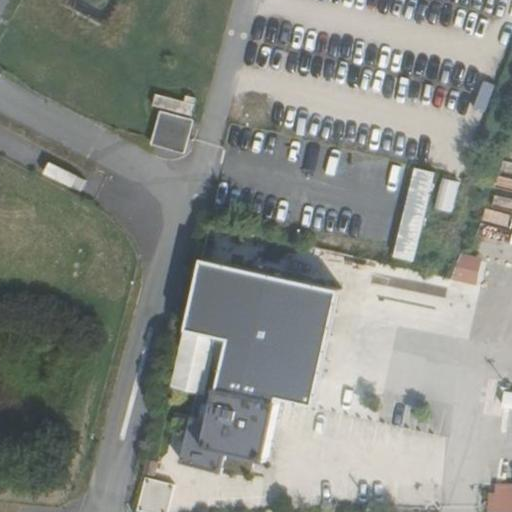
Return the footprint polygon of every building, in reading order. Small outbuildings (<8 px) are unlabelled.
[(180,152),(187,126),(161,118),(154,145),(180,152)] [(39,159),(33,171),(96,201),(109,172),(0,121),(0,150),(7,154),(11,146),(39,159)] [(420,262),(439,171),(417,166),(397,257),(420,262)] [(262,468),(304,278),(243,266),(202,456),(262,468)] [(203,392),(215,341),(187,334),(175,386),(203,392)] [(143,474),(153,476),(157,462),(147,460),(143,474)] [(143,511),(169,511),(176,484),(147,477),(139,511),(143,511)] [(495,511),(511,511),(511,483),(497,482),(495,511)]
